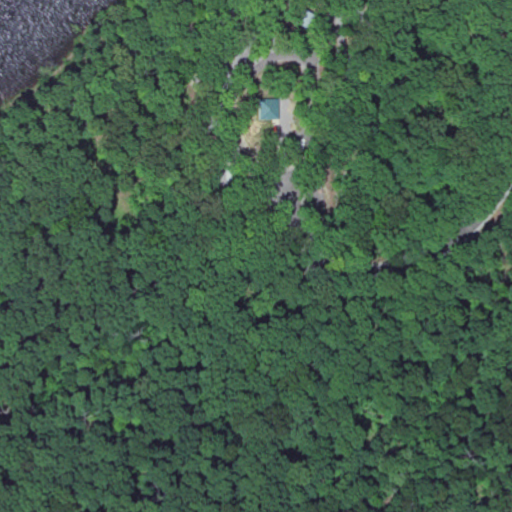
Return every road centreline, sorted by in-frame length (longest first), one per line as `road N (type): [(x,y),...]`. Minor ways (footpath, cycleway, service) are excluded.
road 1 (residential): [(304,233),(297,194),(310,86),(303,68),(288,58),(259,71),(231,110),(276,191)]
road 2 (residential): [(511,181),(454,242),(415,268),(331,269),(304,233)]
